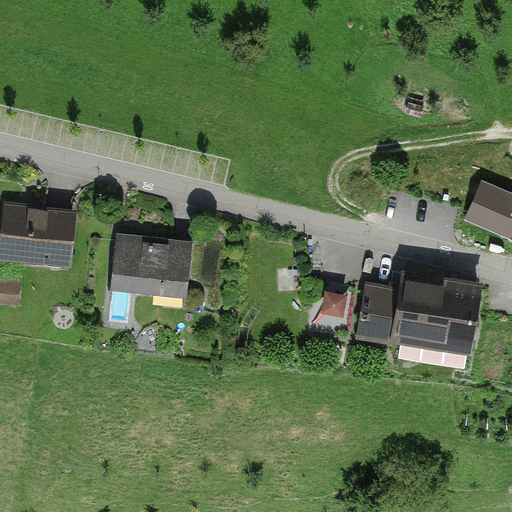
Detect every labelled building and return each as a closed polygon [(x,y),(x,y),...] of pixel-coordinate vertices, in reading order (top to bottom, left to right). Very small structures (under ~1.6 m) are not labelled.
[(511,189),(491,184),(483,214),(511,221),(511,189)] [(97,211),(23,200),(15,255),(89,266),(97,211)] [(129,287),(208,292),(211,237),(132,233),(129,287)] [(0,284),(0,299),(21,304),(26,281),(2,276),(0,284)] [(483,296),(396,282),(395,289),(368,285),(359,338),(474,356),(483,296)] [(347,317),(351,293),(330,289),(326,313),(347,317)]
